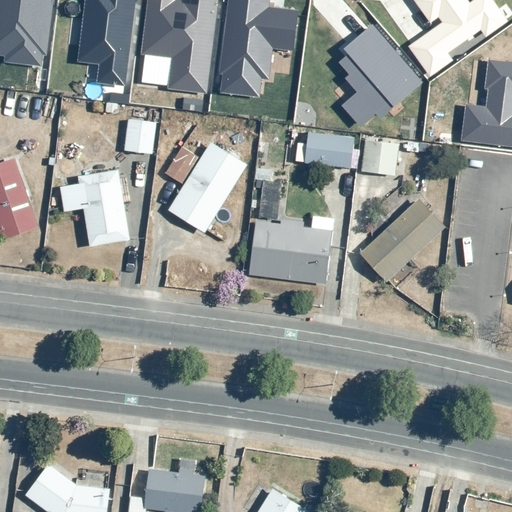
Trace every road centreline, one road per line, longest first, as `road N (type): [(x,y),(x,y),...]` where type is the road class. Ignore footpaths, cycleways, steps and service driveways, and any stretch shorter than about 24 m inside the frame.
road 1 (residential): [(511,450),(268,402),(0,368)]
road 2 (residential): [(0,312),(285,347),(511,393)]
